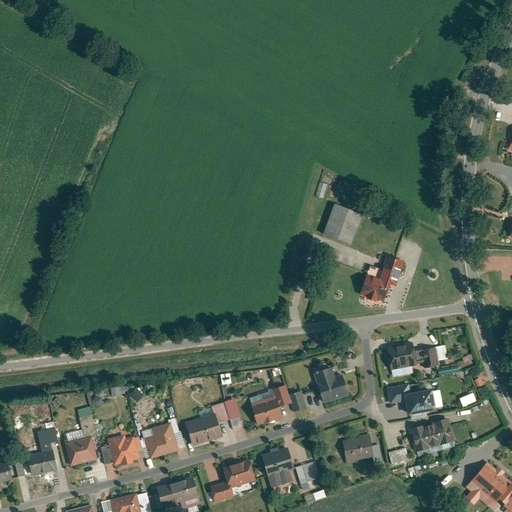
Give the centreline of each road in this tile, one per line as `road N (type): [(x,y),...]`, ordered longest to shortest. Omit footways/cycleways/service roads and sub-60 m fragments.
road 1 (residential): [(362,323),(366,401),(2,511)]
road 2 (unclassified): [(362,323),(0,367)]
road 3 (tertiary): [(478,305),(467,179),(494,63),(511,33)]
